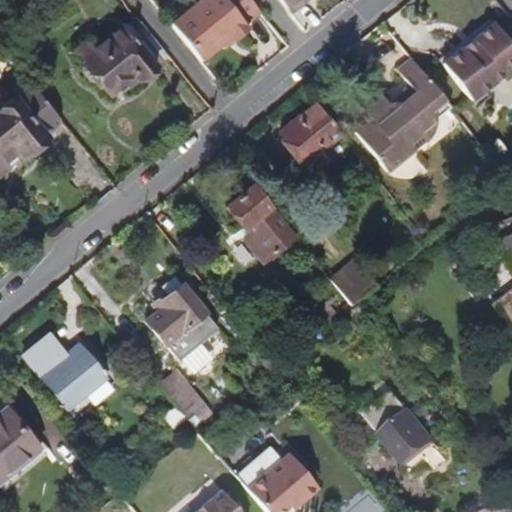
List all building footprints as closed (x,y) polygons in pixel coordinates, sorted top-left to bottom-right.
[(260,12),(250,0),(198,0),(198,1),(193,0),(187,0),(177,9),(175,19),(169,24),(200,61),(231,36),(234,40),(248,29),(245,25),(260,12)] [(278,0),(289,14),(306,0),(278,0)] [(155,67),(168,56),(142,23),(128,35),(127,33),(116,41),(112,36),(99,45),(95,41),(79,54),(82,59),(81,60),(86,65),(83,68),(82,71),(89,80),(93,80),(96,78),(110,96),(125,83),(135,76),(139,81),(156,68),(155,67)] [(463,47),(442,64),(471,101),(502,77),(505,81),(511,75),(511,46),(494,24),(473,40),(474,42),(464,50),(463,47)] [(431,110),(443,99),(411,59),(397,70),(414,93),(398,105),(397,104),(395,104),(393,103),(392,103),(390,103),(389,104),(388,104),(379,93),(378,95),(376,96),(374,99),(373,102),(372,104),(371,107),(371,111),(371,113),(372,117),(372,118),(354,133),(386,172),(424,142),(431,132),(434,121),(431,110)] [(59,121),(32,86),(19,96),(14,90),(0,102),(0,171),(21,155),(22,157),(45,138),(42,135),(59,121)] [(450,108),(443,99),(431,110),(434,121),(450,108)] [(340,134),(315,103),(279,131),(305,162),(340,134)] [(484,150),(507,179),(511,175),(511,158),(497,140),(484,150)] [(371,172),(360,159),(352,166),(362,179),(371,172)] [(501,177),(488,161),(478,169),(491,185),(501,177)] [(511,184),(507,179),(483,199),(491,208),(511,190),(511,184)] [(263,264),(295,237),(253,186),(226,208),(249,236),(243,240),(263,264)] [(511,219),(501,224),(508,240),(503,242),(500,243),(505,257),(509,256),(511,261),(511,291),(494,306),(511,327),(511,219)] [(503,242),(508,240),(501,224),(500,222),(496,224),(503,242)] [(330,280),(350,305),(375,285),(355,260),(330,280)] [(177,361),(217,329),(181,284),(165,298),(163,295),(159,299),(152,305),(157,311),(145,321),(165,346),(177,361)] [(49,335),(42,340),(53,353),(58,349),(59,348),(49,335)] [(42,340),(23,356),(67,410),(106,378),(103,376),(106,374),(101,368),(98,370),(78,345),(64,356),(58,349),(53,353),(42,340)] [(381,435),(405,464),(434,440),(410,411),(410,412),(392,391),(364,415),(381,435)] [(0,482),(38,451),(20,428),(21,427),(22,426),(22,425),(23,423),(23,422),(23,420),(22,418),(5,398),(0,402),(0,482)] [(20,428),(38,451),(0,482),(0,486),(4,491),(51,453),(22,418),(23,420),(23,422),(23,423),(22,425),(22,426),(21,427),(20,428)] [(257,457),(234,476),(246,489),(264,511),(281,511),(288,506),(302,495),(304,499),(317,488),(288,454),(269,470),(257,457)] [(92,511),(98,511),(119,495),(88,457),(72,470),(97,501),(89,507),(92,511)] [(238,511),(221,490),(194,511),(238,511)]
